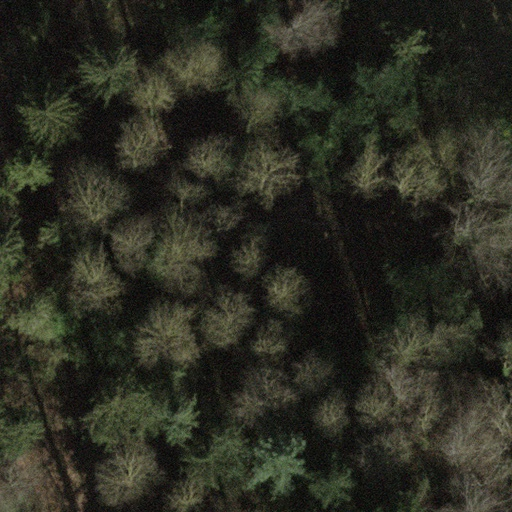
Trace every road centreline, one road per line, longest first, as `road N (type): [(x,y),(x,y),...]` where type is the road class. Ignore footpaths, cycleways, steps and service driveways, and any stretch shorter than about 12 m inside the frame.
road 1 (track): [(0,461),(65,442),(170,460),(227,511)]
road 2 (track): [(58,511),(65,442),(0,387)]
